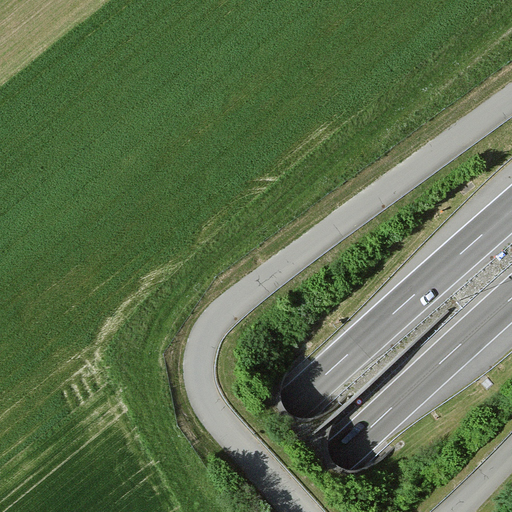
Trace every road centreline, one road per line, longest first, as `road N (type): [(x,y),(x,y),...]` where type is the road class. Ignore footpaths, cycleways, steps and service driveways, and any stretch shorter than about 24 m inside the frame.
road 1 (motorway): [(511,209),(175,511)]
road 2 (motorway): [(279,511),(511,298)]
